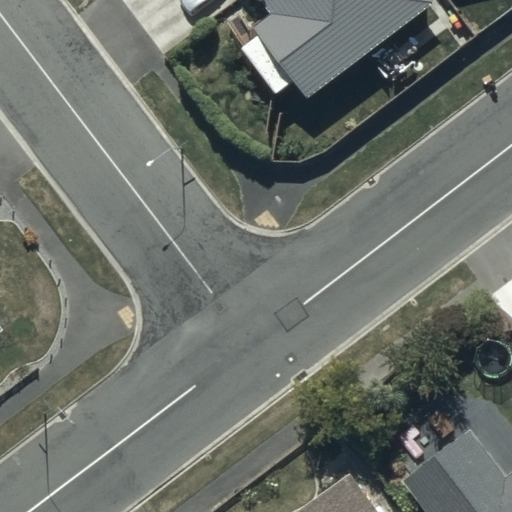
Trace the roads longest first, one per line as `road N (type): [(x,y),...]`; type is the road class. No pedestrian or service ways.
road 1 (residential): [(249,343),(0,6)]
road 2 (residential): [(249,343),(511,143)]
road 3 (residential): [(28,511),(249,343)]
